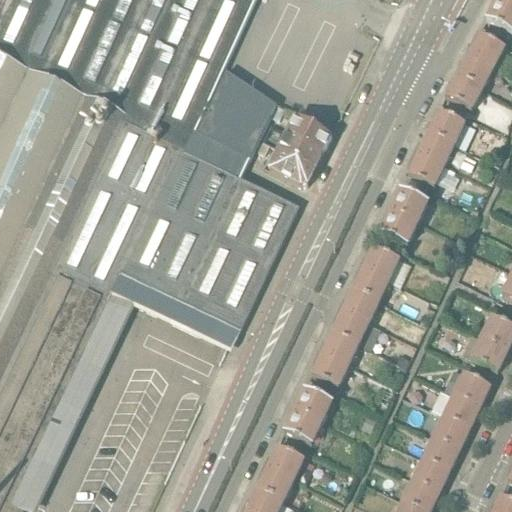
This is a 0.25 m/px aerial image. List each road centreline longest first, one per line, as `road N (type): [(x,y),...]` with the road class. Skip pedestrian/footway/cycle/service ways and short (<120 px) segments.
road 1 (residential): [(407,61),(193,511)]
road 2 (residential): [(224,511),(435,75)]
road 3 (unknown): [(184,361),(124,335),(42,511)]
road 4 (unknown): [(110,511),(184,361)]
